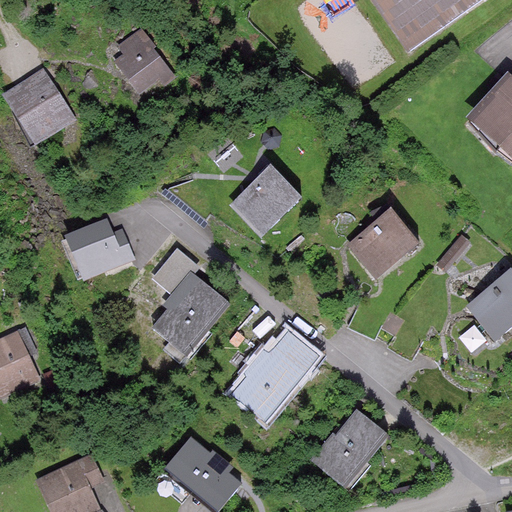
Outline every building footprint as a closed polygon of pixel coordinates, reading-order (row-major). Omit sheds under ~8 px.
[(369,0),(408,55),(486,0),(369,0)] [(157,49),(143,30),(117,48),(123,57),(115,64),(140,98),(172,74),(154,51),(157,49)] [(78,120),(43,71),(1,98),(35,149),(78,120)] [(511,79),(507,76),(467,122),(511,163),(511,79)] [(302,201),(271,169),(230,210),(262,242),(302,201)] [(419,248),(390,213),(348,248),(376,283),(419,248)] [(107,221),(65,239),(84,284),(136,261),(122,231),(114,234),(107,221)] [(462,236),(436,265),(445,273),(472,244),(462,236)] [(231,308),(194,277),(201,270),(177,251),(152,281),(172,297),(162,308),(167,313),(152,331),(187,361),(231,308)] [(511,330),(511,271),(464,310),(491,347),(511,330)] [(26,328),(0,340),(0,400),(41,381),(30,358),(38,355),(26,328)] [(308,372),(277,346),(269,357),(263,352),(244,375),(247,377),(232,396),(264,426),(308,372)] [(389,439),(357,412),(336,438),(333,436),(310,463),(345,492),(389,439)] [(192,441),(163,475),(208,511),(221,511),(243,485),(216,465),(218,462),(192,441)] [(92,457),(36,482),(49,511),(101,511),(102,511),(92,490),(106,483),(92,457)]
